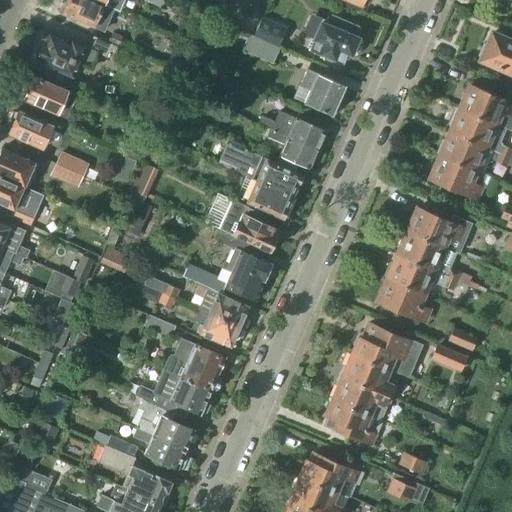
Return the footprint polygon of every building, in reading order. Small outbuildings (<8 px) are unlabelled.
[(65,6),(61,14),(104,33),(113,10),(102,5),(102,6),(88,0),(63,0),(62,4),(65,6)] [(88,0),(102,6),(102,5),(113,10),(114,8),(116,8),(119,0),(88,0)] [(351,56),(352,53),(356,51),(359,45),(358,41),(357,41),(359,38),(357,37),(360,30),(358,25),(331,14),(326,16),(324,15),(322,19),(320,18),(311,40),(313,41),(309,49),(343,63),(346,55),(351,56)] [(261,17),(253,36),(252,37),(277,48),(286,28),(261,17)] [(253,36),(249,34),(242,50),(271,63),(277,48),(252,37),(253,36)] [(511,42),(493,34),(482,59),(511,72),(511,42)] [(38,62),(70,77),(66,86),(79,92),(84,81),(72,75),(77,63),(91,69),(97,54),(120,63),(125,51),(116,48),(116,47),(92,37),(89,46),(70,38),(69,41),(64,39),(62,43),(50,37),(38,62)] [(344,85),(316,73),(306,69),(299,86),(308,90),(303,102),(331,115),(332,113),(335,115),(339,104),(337,103),(344,85)] [(34,77),(23,100),(67,119),(79,92),(66,86),(64,91),(34,77)] [(511,112),(511,103),(470,86),(460,109),(495,124),(500,112),(510,116),(511,112)] [(495,124),(460,109),(450,132),(510,157),(511,151),(511,149),(489,139),(495,124)] [(40,149),(51,125),(18,111),(8,135),(40,149)] [(274,122),(262,118),(259,125),(270,130),(315,150),(324,132),(294,119),(295,118),(278,111),(274,122)] [(266,139),(283,146),(278,156),(308,168),(315,150),(270,130),(266,139)] [(485,148),(497,153),(494,160),(511,167),(511,158),(510,158),(510,157),(450,132),(440,154),(476,169),(485,148)] [(292,197),(293,196),(297,194),(299,189),(298,184),(302,175),(264,159),(265,158),(228,141),(217,164),(252,179),(255,180),(292,197)] [(36,165),(1,149),(0,151),(0,176),(26,188),(36,165)] [(54,164),(82,177),(88,164),(59,152),(54,164)] [(476,169),(440,154),(430,178),(476,197),(480,188),(485,190),(491,176),(476,170),(476,169)] [(123,155),(117,175),(130,179),(135,159),(123,155)] [(141,162),(129,189),(145,196),(157,169),(141,162)] [(82,177),(54,164),(49,176),(77,188),(82,177)] [(26,188),(0,176),(0,205),(16,212),(21,201),(26,188)] [(282,219),(286,210),(291,208),(293,203),(291,198),(292,197),(255,180),(252,179),(242,201),(282,219)] [(206,219),(221,226),(233,200),(218,193),(206,219)] [(134,198),(120,228),(138,237),(152,206),(134,198)] [(507,221),(504,227),(511,229),(511,207),(505,204),(499,218),(507,221)] [(241,214),(231,235),(263,249),(267,252),(268,251),(273,250),(276,242),(274,239),(275,238),(273,237),(278,227),(242,211),(235,207),(224,232),(228,233),(238,212),(241,214)] [(450,220),(418,207),(408,232),(460,254),(473,224),(453,215),(450,220)] [(32,214),(18,208),(13,219),(42,232),(47,220),(33,213),(32,214)] [(0,246),(0,247),(9,226),(0,222),(0,246)] [(216,292),(222,295),(225,287),(254,300),(263,281),(271,263),(259,258),(263,249),(231,235),(228,233),(224,232),(217,228),(212,239),(233,249),(225,269),(230,272),(226,280),(188,263),(182,276),(198,284),(216,292)] [(460,254),(408,232),(398,254),(464,282),(468,274),(450,266),(456,253),(459,254),(460,254)] [(511,232),(510,232),(503,249),(511,252),(511,232)] [(102,260),(124,271),(132,256),(110,245),(102,260)] [(0,273),(2,274),(8,261),(19,266),(23,257),(0,247),(0,246),(0,273)] [(398,254),(390,273),(389,277),(424,292),(433,272),(443,276),(440,283),(454,289),(456,286),(467,290),(469,287),(463,284),(464,282),(398,254)] [(46,287),(66,295),(73,276),(53,268),(46,287)] [(0,297),(6,301),(10,292),(0,286),(0,278),(2,274),(0,273),(0,297)] [(153,290),(161,293),(161,294),(175,300),(179,290),(143,275),(140,283),(144,285),(144,286),(153,290)] [(424,292),(389,277),(378,301),(424,320),(429,310),(418,305),(424,292)] [(197,309),(206,313),(242,329),(246,318),(244,313),(247,307),(221,295),(222,295),(216,292),(198,284),(193,294),(202,298),(197,309)] [(175,300),(161,294),(157,303),(171,309),(175,300)] [(58,303),(51,320),(69,327),(76,311),(58,303)] [(230,346),(233,340),(238,338),(242,329),(206,313),(202,324),(199,323),(195,331),(198,333),(199,332),(230,346)] [(51,320),(39,315),(35,325),(50,331),(45,342),(61,348),(69,327),(51,320)] [(143,326),(170,338),(175,327),(148,315),(143,326)] [(351,354),(388,369),(408,377),(422,345),(369,322),(362,340),(358,339),(351,354)] [(477,339),(453,328),(447,341),(472,352),(477,339)] [(168,357),(162,370),(210,391),(216,389),(220,381),(217,375),(224,358),(185,341),(185,339),(180,337),(174,352),(168,357)] [(467,357),(436,344),(429,360),(460,373),(467,357)] [(43,351),(38,363),(37,365),(46,369),(52,355),(43,351)] [(388,369),(351,354),(341,377),(391,399),(395,388),(382,383),(388,369)] [(31,381),(8,372),(6,375),(38,388),(46,369),(37,365),(38,363),(21,356),(15,369),(33,376),(31,381)] [(140,385),(135,396),(142,399),(142,400),(173,413),(177,403),(200,414),(201,411),(205,412),(210,402),(206,400),(210,391),(162,370),(153,391),(140,385)] [(332,400),(368,416),(368,415),(381,420),(386,407),(387,407),(391,399),(341,377),(332,400)] [(28,413),(37,392),(25,388),(17,408),(28,413)] [(136,426),(137,426),(136,429),(185,450),(193,431),(170,420),(173,413),(142,400),(137,410),(142,412),(136,426)] [(327,424),(371,443),(381,420),(368,415),(368,416),(332,400),(326,414),(330,416),(327,424)] [(44,423),(35,448),(47,453),(57,428),(44,423)] [(143,454),(178,470),(178,468),(182,470),(187,458),(182,456),(185,450),(136,429),(132,438),(148,444),(143,454)] [(110,435),(105,445),(135,459),(135,458),(133,457),(137,447),(110,435)] [(22,441),(12,437),(4,457),(13,461),(22,441)] [(127,474),(121,487),(126,489),(159,504),(162,505),(164,504),(168,494),(167,491),(171,482),(132,465),(135,459),(105,445),(104,445),(98,462),(127,474)] [(398,464),(398,465),(396,470),(415,478),(421,474),(422,475),(427,462),(402,452),(398,464)] [(307,461),(301,477),(338,493),(350,498),(360,473),(314,453),(310,462),(307,461)] [(13,461),(4,457),(0,465),(0,473),(7,476),(10,467),(11,467),(13,461)] [(21,472),(11,467),(10,467),(7,476),(17,480),(21,472)] [(393,479),(391,478),(386,492),(411,502),(416,489),(411,488),(414,482),(394,474),(393,479)] [(0,491),(0,511),(47,511),(48,511),(49,511),(89,511),(84,510),(84,511),(53,499),(54,496),(17,480),(7,476),(0,491)] [(338,493),(301,477),(291,500),(319,511),(344,511),(332,506),(338,493)] [(101,494),(96,506),(108,511),(155,511),(159,504),(126,489),(121,487),(114,484),(108,497),(101,494)] [(319,511),(291,500),(285,511),(319,511)]
